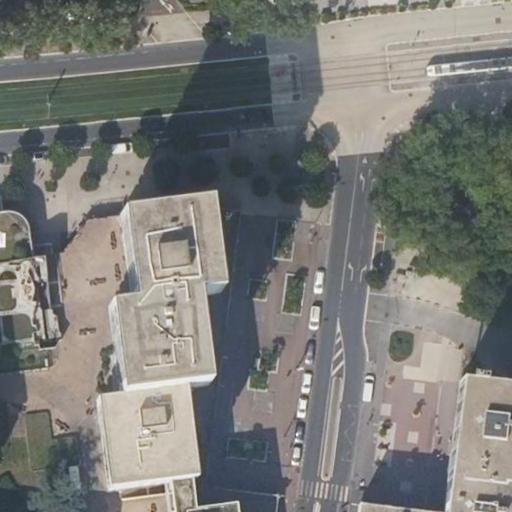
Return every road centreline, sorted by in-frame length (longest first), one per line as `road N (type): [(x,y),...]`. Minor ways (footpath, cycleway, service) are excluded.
road 1 (secondary): [(320,511),(362,165),(359,108)]
road 2 (secondary): [(0,141),(359,108)]
road 3 (secondary): [(352,32),(0,70)]
road 4 (secondary): [(511,17),(352,32)]
road 5 (secondary): [(359,108),(511,95)]
